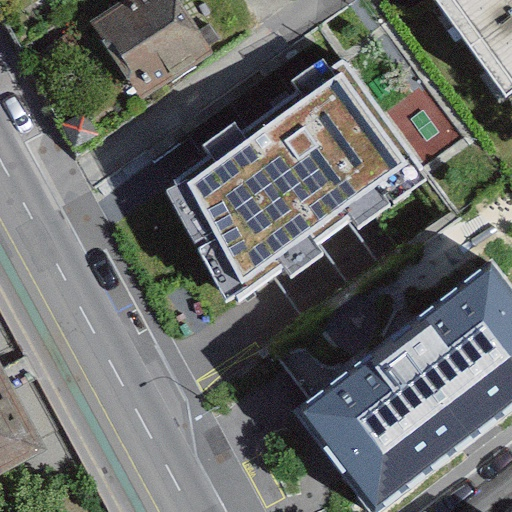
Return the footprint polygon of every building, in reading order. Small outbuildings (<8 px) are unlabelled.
[(204,50),(171,0),(134,0),(95,25),(138,92),(204,50)] [(511,93),(511,0),(438,0),(509,96),(511,93)] [(343,75),(187,186),(242,287),(409,166),(343,75)] [(511,289),(486,256),(284,411),(361,511),(382,511),(511,412),(511,289)] [(0,408),(0,467),(24,455),(0,408)]
